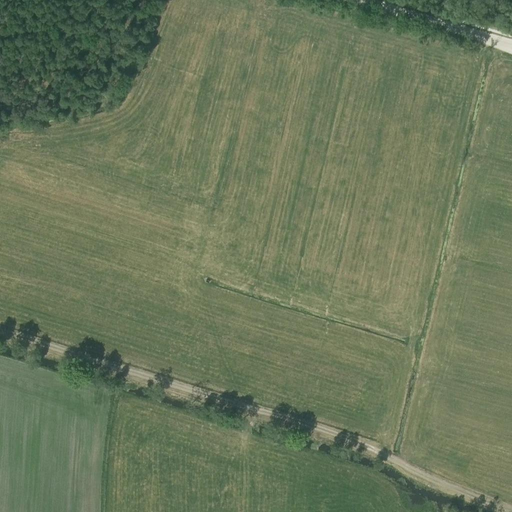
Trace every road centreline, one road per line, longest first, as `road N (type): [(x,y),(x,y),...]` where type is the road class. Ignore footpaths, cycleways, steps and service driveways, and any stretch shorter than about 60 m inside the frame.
road 1 (track): [(0,332),(341,436),(501,511)]
road 2 (track): [(343,0),(511,49)]
